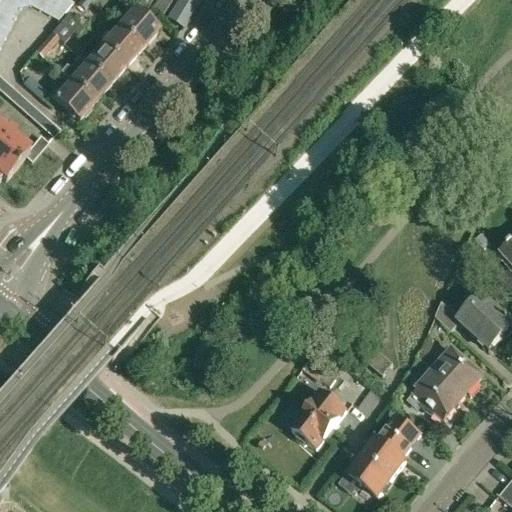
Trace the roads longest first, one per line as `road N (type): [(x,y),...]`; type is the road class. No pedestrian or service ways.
road 1 (tertiary): [(239,511),(0,309)]
road 2 (tertiary): [(78,192),(250,0)]
road 3 (tertiary): [(0,301),(78,192)]
road 4 (residential): [(430,511),(511,408)]
